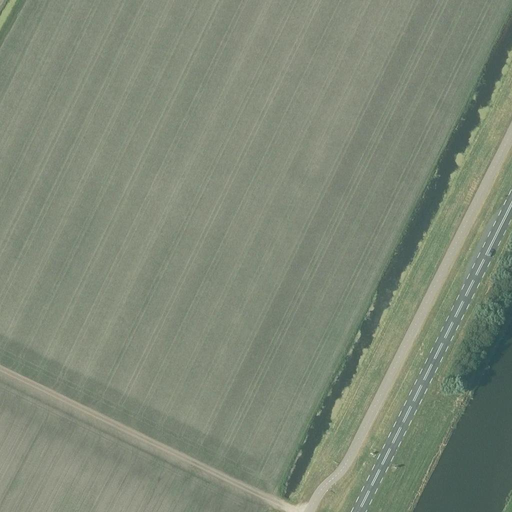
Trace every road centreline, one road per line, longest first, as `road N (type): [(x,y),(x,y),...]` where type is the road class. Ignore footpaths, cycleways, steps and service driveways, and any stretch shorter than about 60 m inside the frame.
road 1 (unclassified): [(511,130),(347,460),(308,511)]
road 2 (primary): [(357,511),(511,202)]
